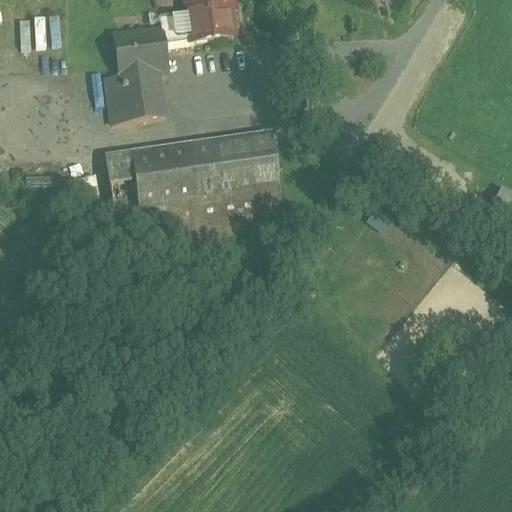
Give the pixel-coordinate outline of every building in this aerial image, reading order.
[(233,0),(185,0),(188,18),(192,44),(193,47),(233,42),(229,15),(236,14),(233,0)] [(161,34),(163,49),(192,44),(188,18),(159,23),(161,34)] [(46,21),(47,50),(59,50),(59,21),(46,21)] [(44,24),(31,24),(31,53),(44,53),(44,24)] [(163,49),(161,34),(114,41),(120,82),(106,84),(113,129),(162,122),(156,81),(168,79),(163,49)] [(106,164),(115,229),(142,243),(161,240),(163,255),(256,242),(254,224),(280,220),(269,141),(106,164)] [(511,198),(500,193),(486,223),(511,237),(511,198)]
